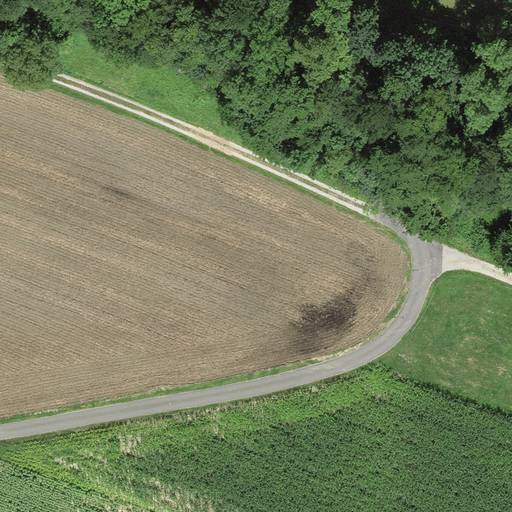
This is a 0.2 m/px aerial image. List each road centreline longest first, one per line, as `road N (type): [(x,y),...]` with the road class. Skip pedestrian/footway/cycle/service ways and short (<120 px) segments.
road 1 (residential): [(0,431),(339,373),(384,344),(416,300),(420,250),(387,195),(63,0)]
road 2 (track): [(401,217),(0,68)]
